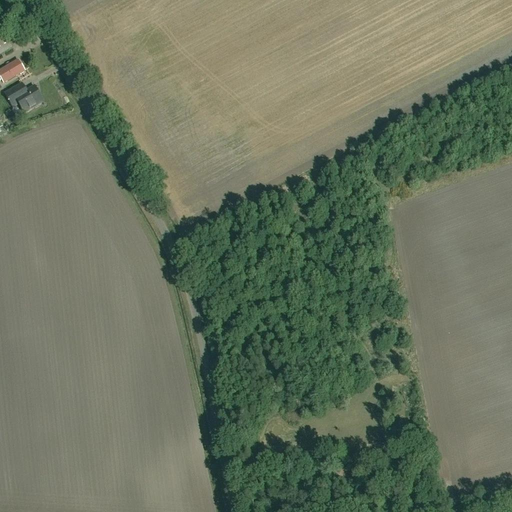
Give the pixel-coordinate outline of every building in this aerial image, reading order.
[(0,56),(12,49),(1,31),(0,31),(0,56)] [(0,71),(0,83),(1,85),(22,73),(16,63),(0,71)] [(44,103),(34,87),(21,94),(17,87),(4,94),(13,108),(19,105),(24,114),(44,103)] [(390,445),(390,444),(380,446),(382,456),(393,454),(392,452),(397,451),(395,444),(390,445)] [(364,452),(352,455),(354,464),(367,461),(364,452)]
